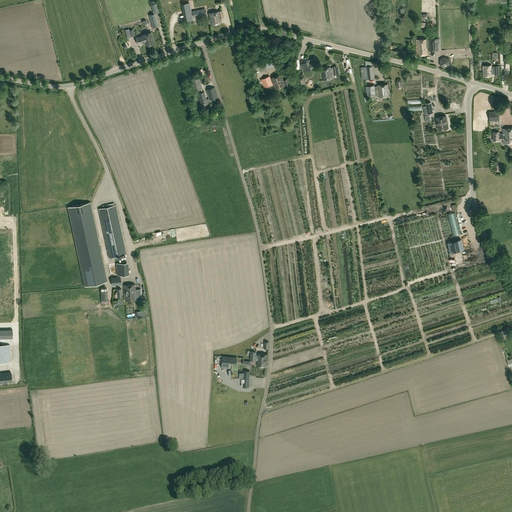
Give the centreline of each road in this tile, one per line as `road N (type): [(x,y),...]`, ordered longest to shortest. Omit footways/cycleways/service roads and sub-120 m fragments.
road 1 (track): [(247,511),(271,328),(252,210),(202,42)]
road 2 (tertiary): [(471,83),(261,28),(202,42)]
road 3 (unclassified): [(511,289),(473,199),(471,83)]
road 4 (tertiary): [(0,78),(76,84),(202,42)]
